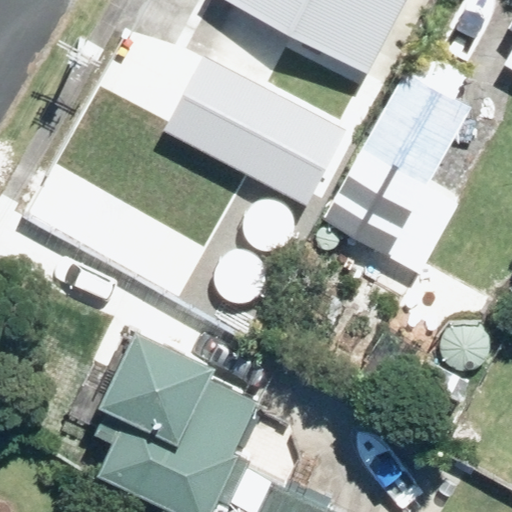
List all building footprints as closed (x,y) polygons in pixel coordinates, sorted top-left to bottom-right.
[(225,0),(234,5),(232,9),(367,79),(408,0),(225,0)] [(454,99),(466,75),(429,54),(415,77),(406,71),(361,150),(427,187),(432,180),(464,198),(504,126),(454,99)] [(211,56),(171,127),(303,200),(343,129),(211,56)] [(135,333),(96,409),(123,421),(97,474),(172,511),(212,511),(216,505),(230,511),(323,511),(270,485),(274,479),(248,465),(251,463),(231,453),(247,421),(226,410),(236,388),(209,374),(211,370),(135,333)] [(511,395),(495,420),(511,431),(511,395)]
